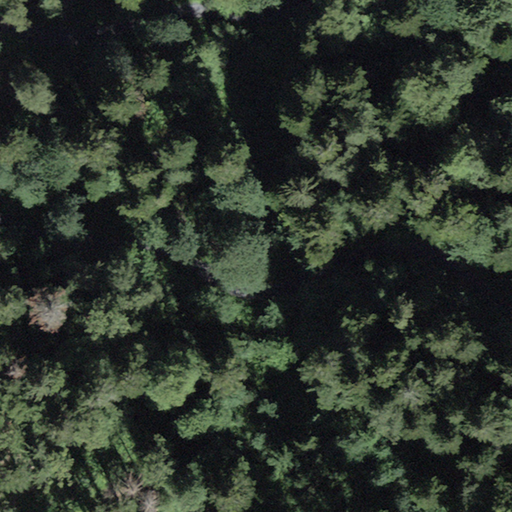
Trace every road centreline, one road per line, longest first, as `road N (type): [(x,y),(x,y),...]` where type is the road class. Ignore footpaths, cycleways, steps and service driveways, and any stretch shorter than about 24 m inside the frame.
road 1 (track): [(511,312),(427,247),(374,248),(261,294),(158,242),(49,239),(0,215)]
road 2 (track): [(0,20),(85,30),(188,7),(261,19),(312,0)]
